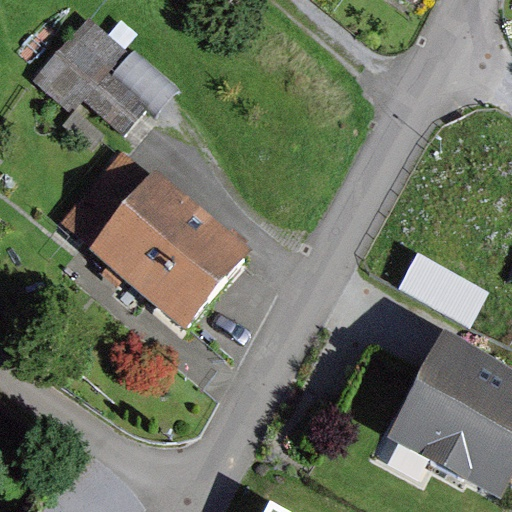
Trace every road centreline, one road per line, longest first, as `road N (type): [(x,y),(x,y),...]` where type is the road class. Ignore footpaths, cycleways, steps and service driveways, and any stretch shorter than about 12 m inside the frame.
road 1 (unclassified): [(414,106),(199,504)]
road 2 (residential): [(199,504),(0,370)]
road 3 (residential): [(282,0),(414,106)]
